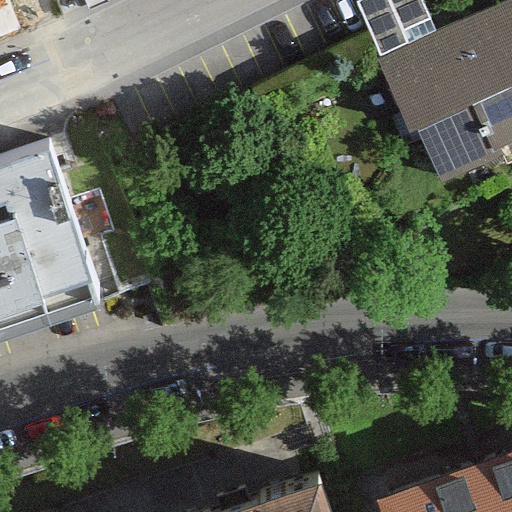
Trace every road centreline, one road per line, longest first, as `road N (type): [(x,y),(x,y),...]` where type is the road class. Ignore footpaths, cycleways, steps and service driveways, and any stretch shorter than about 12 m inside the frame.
road 1 (secondary): [(511,337),(420,336),(219,355),(0,412)]
road 2 (residential): [(212,0),(0,94)]
